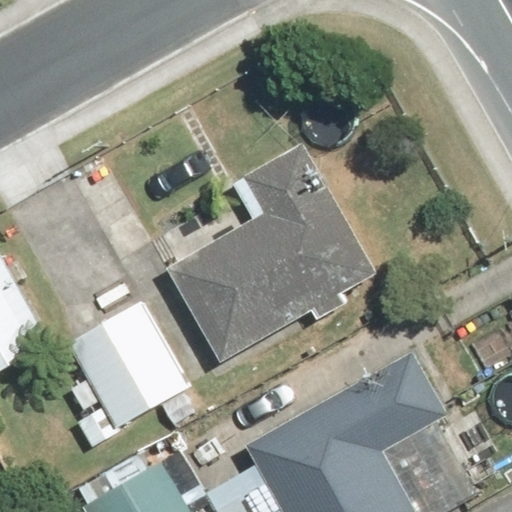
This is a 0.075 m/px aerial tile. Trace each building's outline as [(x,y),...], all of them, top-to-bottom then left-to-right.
[(389,276),(313,145),(258,177),(280,215),(185,270),(239,363),(389,276)] [(7,252),(0,256),(0,380),(62,343),(7,252)] [(163,304),(86,342),(128,427),(205,389),(163,304)] [(430,353),(268,424),(305,511),(426,511),(400,450),(461,423),(430,353)] [(208,511),(179,459),(97,503),(101,511),(208,511)]
